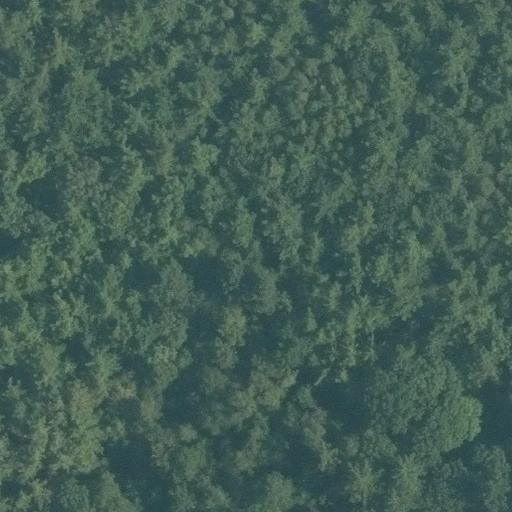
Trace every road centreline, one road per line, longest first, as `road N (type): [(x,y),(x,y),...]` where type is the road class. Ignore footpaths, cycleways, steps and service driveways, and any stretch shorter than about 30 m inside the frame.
road 1 (track): [(407,317),(0,139)]
road 2 (track): [(308,511),(407,317),(511,365)]
